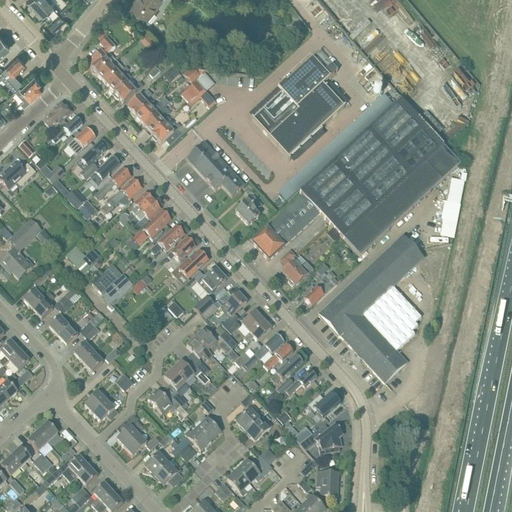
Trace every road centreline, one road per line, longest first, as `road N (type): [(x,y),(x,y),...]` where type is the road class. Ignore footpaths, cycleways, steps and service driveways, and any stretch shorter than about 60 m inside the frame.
road 1 (tertiary): [(363,496),(366,423),(350,386),(66,78)]
road 2 (motorway): [(511,276),(465,511)]
road 3 (residential): [(94,445),(156,375),(158,357),(198,319)]
road 4 (residential): [(175,511),(230,457),(219,415),(243,392)]
